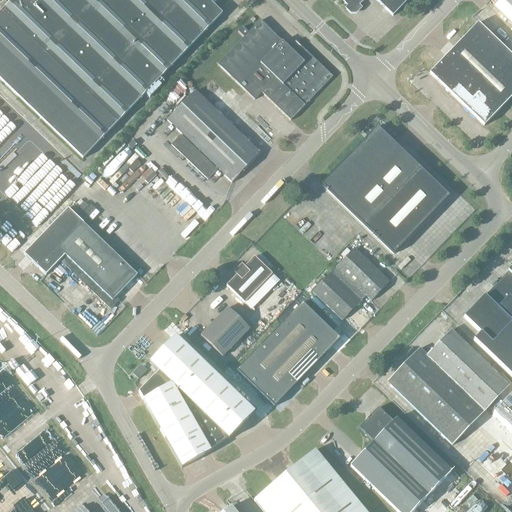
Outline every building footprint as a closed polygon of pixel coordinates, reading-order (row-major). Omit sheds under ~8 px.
[(12,0),(0,13),(0,79),(83,159),(222,14),(206,0),(12,0)] [(340,0),(346,5),(360,5),(364,0),(375,0),(393,16),(408,0),(340,0)] [(511,0),(501,0),(494,7),(511,24),(511,0)] [(260,21),(258,24),(248,34),(242,28),(238,32),(243,38),(217,65),(254,101),(261,93),(290,121),(332,78),(295,42),(289,49),(260,21)] [(511,56),(478,24),(438,65),(430,74),(484,126),(511,97),(511,56)] [(258,155),(194,93),(167,122),(231,183),(258,155)] [(449,197),(424,172),(377,127),(321,185),(394,255),(449,197)] [(180,136),(171,146),(207,180),(217,170),(180,136)] [(147,193),(158,203),(168,193),(173,197),(177,193),(144,162),(141,165),(151,174),(144,182),(151,189),(147,193)] [(65,256),(59,249),(83,225),(67,210),(24,255),(46,276),(59,261),(65,256)] [(136,275),(83,225),(59,249),(65,256),(59,261),(110,310),(117,302),(113,298),(136,275)] [(354,250),(337,267),(366,296),(371,301),(389,283),(354,250)] [(226,286),(244,304),(272,275),(253,257),(244,268),(241,265),(233,274),(236,276),(226,286)] [(366,296),(337,267),(312,293),(342,321),(366,296)] [(484,296),(464,317),(481,334),(473,341),(511,378),(511,268),(508,272),(509,272),(485,297),(484,296)] [(339,340),(302,304),(237,372),(274,409),(339,340)] [(222,358),(249,329),(227,309),(200,337),(222,358)] [(387,383),(452,446),(509,387),(451,331),(426,356),(419,349),(387,383)] [(158,372),(138,393),(165,440),(181,468),(191,486),(220,469),(210,452),(209,451),(225,440),(227,439),(228,439),(254,413),(182,344),(175,337),(149,363),(158,372)] [(140,366),(133,374),(138,379),(146,371),(140,366)] [(511,395),(492,416),(511,434),(511,395)] [(411,511),(451,472),(418,440),(396,419),(393,422),(378,408),(359,429),(373,442),(350,467),(397,511),(411,511)] [(98,444),(102,450),(109,445),(105,439),(98,444)] [(364,511),(315,451),(253,501),(262,511),(364,511)] [(0,495),(25,495),(25,478),(0,478),(0,495)] [(75,488),(75,478),(35,478),(35,487),(41,487),(41,494),(49,494),(49,502),(63,502),(63,495),(72,495),(72,488),(75,488)] [(465,481),(451,490),(458,502),(451,506),(454,511),(459,511),(478,500),(465,481)] [(38,511),(43,505),(40,499),(33,509),(33,500),(30,498),(24,500),(23,511),(38,511)]
